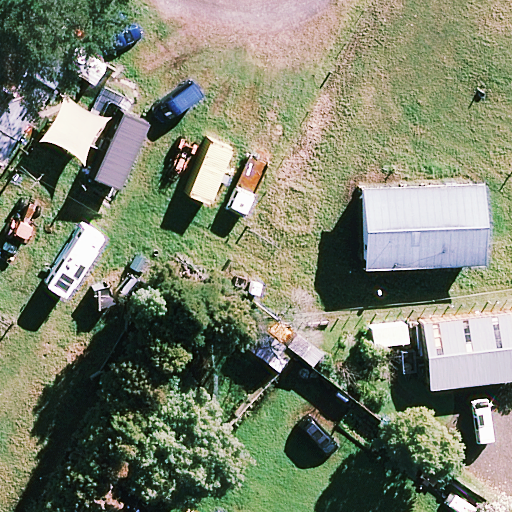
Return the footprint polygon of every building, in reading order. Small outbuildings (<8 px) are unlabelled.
[(0,156),(44,85),(0,57),(0,156)] [(39,124),(19,156),(29,162),(21,177),(38,187),(67,142),(39,124)] [(511,375),(511,324),(510,308),(417,317),(423,384),(511,375)] [(368,316),(368,343),(407,344),(408,317),(368,316)] [(98,511),(129,485),(108,460),(62,501),(72,511),(98,511)]
